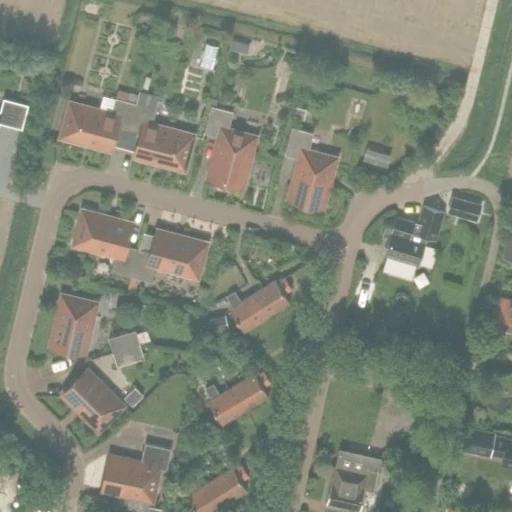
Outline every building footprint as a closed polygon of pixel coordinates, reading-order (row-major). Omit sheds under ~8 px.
[(114,126),(128,130),(135,103),(130,101),(132,92),(117,88),(110,113),(69,102),(60,136),(108,149),(114,126)] [(0,120),(10,124),(17,100),(4,96),(0,109),(0,120)] [(135,103),(128,130),(141,133),(135,156),(184,169),(193,135),(151,124),(155,108),(135,103)] [(208,175),(242,184),(255,136),(228,128),(232,111),(210,105),(203,132),(218,136),(208,175)] [(306,108),(296,106),(294,115),(304,118),(306,108)] [(288,196),(319,205),(322,205),(335,157),(308,150),(313,132),(291,127),(284,154),(298,158),(288,196)] [(392,166),(396,153),(372,146),(368,159),(392,166)] [(479,208),(466,204),(467,200),(452,196),(447,211),(476,220),(479,208)] [(436,229),(442,211),(424,205),(419,223),(396,216),(393,227),(386,225),(382,234),(389,237),(384,253),(417,263),(425,236),(433,239),(436,229)] [(110,270),(130,275),(131,275),(138,248),(124,245),(130,222),(82,209),(73,243),(114,254),(110,270)] [(511,215),(511,216),(502,257),(511,258),(511,215)] [(151,252),(138,248),(131,275),(130,275),(127,290),(134,292),(137,282),(135,282),(137,277),(151,281),(155,265),(197,276),(206,242),(157,229),(151,252)] [(252,293),(266,316),(289,301),(284,293),(291,288),(284,277),(277,281),(275,279),(252,293)] [(243,330),(266,316),(252,293),(240,301),(234,291),(226,296),(232,306),(229,308),(243,330)] [(84,351),(86,345),(96,302),(61,294),(50,343),(84,351)] [(511,298),(498,296),(492,327),(511,330),(511,298)] [(108,338),(112,352),(139,344),(135,330),(108,338)] [(143,357),(139,344),(112,352),(116,365),(143,357)] [(85,367),(59,391),(98,430),(123,405),(85,367)] [(254,372),(231,386),(244,409),(268,395),(263,386),(270,382),(263,370),(256,375),(254,372)] [(221,423),(244,409),(231,386),(219,394),(212,383),(205,388),(211,398),(207,400),(221,423)] [(124,397),(133,405),(143,395),(135,386),(124,397)] [(462,426),(458,449),(490,455),(490,453),(502,456),(501,464),(511,465),(511,437),(494,434),(494,432),(462,426)] [(108,455),(101,489),(152,500),(156,482),(159,468),(166,469),(170,448),(145,443),(140,462),(108,455)] [(232,466),(209,481),(223,503),(246,489),(241,480),(248,475),(241,464),(234,469),(232,466)] [(373,491),(378,470),(368,468),(367,473),(335,465),(327,501),(359,508),(363,489),(373,491)] [(208,511),(223,503),(209,481),(197,488),(191,478),(183,483),(189,493),(186,495),(196,511),(208,511)]
